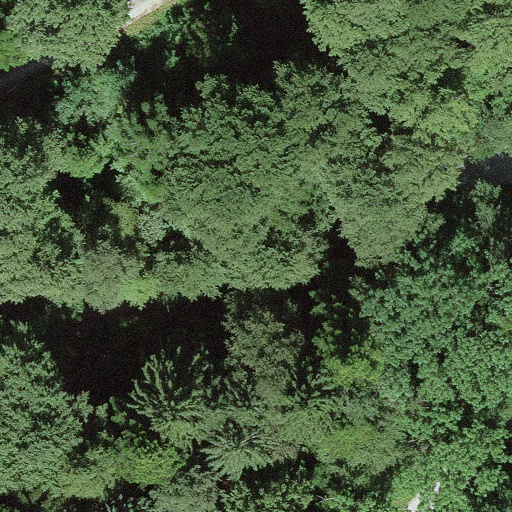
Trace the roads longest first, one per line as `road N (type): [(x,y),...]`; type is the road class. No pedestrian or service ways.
road 1 (unclassified): [(0,296),(76,303),(166,284),(418,172),(476,159),(511,163)]
road 2 (unclassified): [(511,421),(425,511)]
